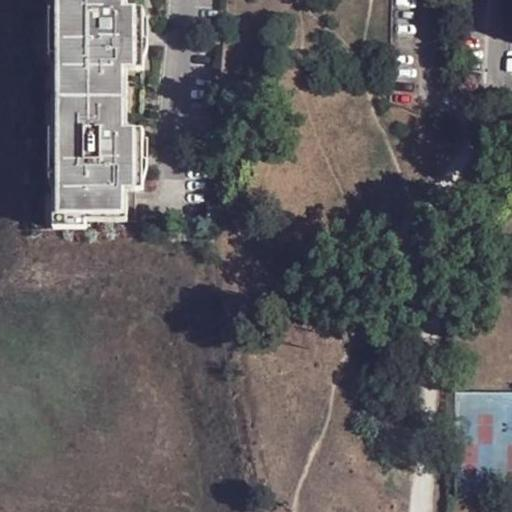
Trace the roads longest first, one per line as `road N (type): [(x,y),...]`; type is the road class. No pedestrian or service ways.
road 1 (primary): [(315,0),(309,263),(334,511)]
road 2 (unknown): [(509,92),(432,95),(429,0)]
